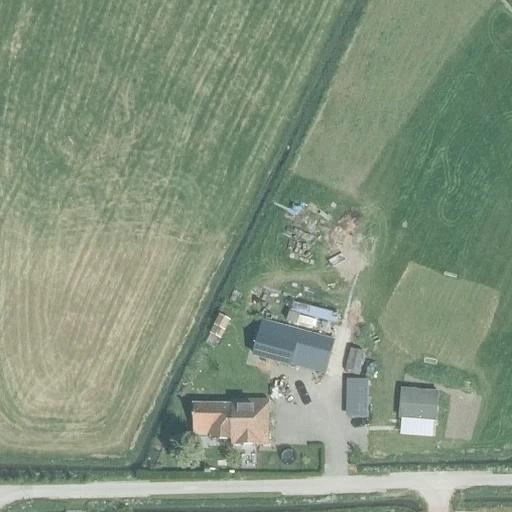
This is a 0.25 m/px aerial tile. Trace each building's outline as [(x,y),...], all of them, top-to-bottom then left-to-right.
[(221,339),(230,321),(219,315),(210,333),(221,339)] [(334,340),(261,320),(252,355),(324,375),(334,340)] [(362,352),(350,350),(345,373),(357,376),(362,352)] [(401,390),(399,419),(435,422),(437,393),(401,390)] [(193,405),(193,437),(211,437),(211,439),(232,439),(232,443),(263,444),(268,444),(268,443),(268,408),(268,402),(264,402),(232,401),(232,405),(193,405)]
